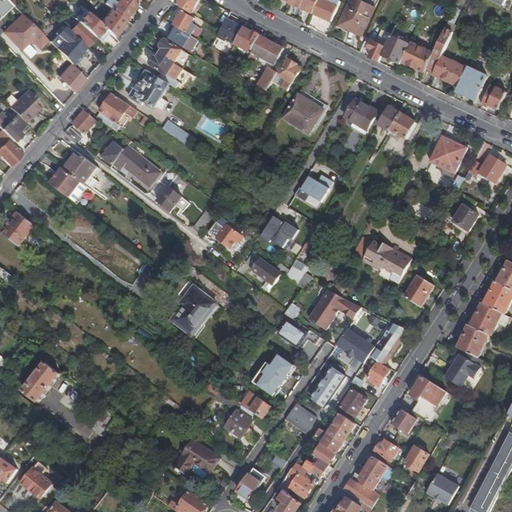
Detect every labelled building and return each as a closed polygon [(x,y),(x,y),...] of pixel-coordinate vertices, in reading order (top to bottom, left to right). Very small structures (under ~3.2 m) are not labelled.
[(0,0),(0,19),(13,6),(7,0),(0,0)] [(125,20),(136,5),(129,0),(106,0),(104,4),(111,10),(125,20)] [(180,0),(176,4),(192,14),(199,0),(180,0)] [(290,3),(302,9),(306,0),(291,0),(290,2),(290,3)] [(306,0),(302,9),(315,14),(321,0),(306,0)] [(321,0),(315,14),(333,23),(341,2),(335,0),(334,0),(333,5),(326,2),(327,0),(321,0)] [(350,0),(340,26),(357,34),(370,7),(353,0),(350,0)] [(408,0),(408,1),(427,9),(431,0),(408,0)] [(511,2),(511,0),(500,0),(499,4),(509,9),(511,2)] [(370,7),(357,34),(362,36),(374,8),(370,7)] [(227,19),(230,13),(231,12),(224,9),(224,10),(218,21),(224,24),(227,19)] [(113,37),(125,20),(111,10),(100,25),(108,33),(113,37)] [(175,26),(192,36),(197,26),(193,23),(195,19),(183,11),(179,18),(175,26)] [(74,19),(94,38),(97,35),(102,39),(108,33),(100,25),(87,12),(81,18),(78,15),(74,19)] [(164,19),(173,25),(175,26),(179,18),(170,12),(164,19)] [(454,13),(449,23),(454,25),(459,16),(454,13)] [(22,15),(4,33),(21,51),(28,44),(35,45),(40,50),(48,42),(22,15)] [(85,47),(94,38),(74,19),(71,23),(74,26),(69,32),(70,33),(85,47)] [(235,44),(244,28),(227,19),(224,24),(221,31),(212,48),(216,50),(222,39),(226,41),(227,40),(235,44)] [(167,37),(192,52),(199,40),(192,36),(175,26),(173,25),(168,32),(170,34),(167,37)] [(251,53),(260,36),(260,35),(253,32),(252,33),(244,28),(235,44),(251,53)] [(443,56),(454,32),(446,29),(435,52),(443,56)] [(70,65),(85,47),(70,33),(55,49),(63,57),(70,65)] [(261,36),(260,36),(251,53),(246,62),(250,65),(254,59),(271,69),(273,64),(275,65),(284,48),(261,36)] [(401,65),(403,62),(410,45),(392,37),(388,45),(383,56),(401,65)] [(175,63),(183,50),(166,40),(161,48),(163,49),(160,54),(162,55),(175,63)] [(370,58),(380,63),(383,56),(388,45),(382,42),(381,46),(372,42),(369,49),(373,51),(370,58)] [(403,62),(425,72),(427,69),(434,53),(411,43),(410,45),(403,62)] [(175,63),(184,69),(192,56),(183,50),(175,63)] [(427,69),(435,73),(443,57),(443,56),(435,52),(434,53),(427,69)] [(159,77),(171,84),(176,88),(180,82),(168,74),(175,63),(162,55),(160,54),(157,58),(155,57),(150,64),(162,72),(159,77)] [(435,73),(434,75),(451,83),(452,81),(461,85),(468,69),(456,63),(443,57),(435,73)] [(280,75),(278,74),(273,81),(273,82),(288,91),(302,69),(297,66),(298,65),(290,60),(280,75)] [(180,82),(183,84),(190,73),(184,69),(175,63),(168,74),(180,82)] [(71,65),(60,78),(74,93),(85,80),(71,65)] [(460,87),(459,89),(474,96),(476,93),(480,95),(489,77),(469,68),(468,69),(461,85),(460,87)] [(147,70),(136,88),(140,91),(136,98),(137,98),(135,101),(141,105),(143,102),(144,103),(145,101),(156,108),(171,84),(159,77),(147,70)] [(273,82),(273,81),(264,76),(255,91),(264,96),(273,82)] [(490,105),(500,110),(508,93),(491,86),(482,105),(488,108),(490,105)] [(312,102),(315,98),(302,90),(284,118),(310,135),(316,125),(325,110),(312,102)] [(16,115),(25,124),(35,115),(35,114),(43,106),(29,91),(20,99),(19,97),(15,100),(8,107),(16,115)] [(253,94),(262,99),(264,96),(255,91),(253,94)] [(101,112),(98,118),(115,130),(120,125),(118,124),(126,114),(130,118),(137,110),(113,94),(101,111),(101,112)] [(3,101),(8,107),(15,100),(10,95),(3,101)] [(328,106),(315,98),(312,102),(325,110),(328,106)] [(355,128),(365,135),(379,113),(356,99),(346,117),(357,124),(355,128)] [(328,106),(325,110),(316,125),(318,127),(330,108),(328,106)] [(392,130),(401,113),(390,106),(379,124),(391,131),(392,130)] [(85,110),(74,123),(79,128),(81,130),(79,131),(83,135),(85,133),(86,134),(98,121),(85,110)] [(17,131),(25,124),(16,115),(8,122),(0,113),(0,128),(14,142),(21,135),(17,131)] [(410,118),(401,113),(392,130),(408,139),(417,123),(410,118)] [(118,124),(120,125),(123,127),(130,118),(126,114),(118,124)] [(169,121),(163,129),(176,137),(181,129),(169,121)] [(70,127),(65,133),(76,141),(80,136),(70,127)] [(0,157),(10,168),(21,155),(0,133),(0,132),(0,157)] [(469,147),(444,135),(432,162),(456,173),(469,147)] [(103,157),(113,165),(114,164),(125,150),(115,141),(109,149),(107,151),(103,157)] [(143,157),(128,146),(127,147),(142,158),(143,157)] [(142,158),(127,147),(125,150),(114,164),(121,169),(124,166),(126,163),(137,172),(135,174),(150,186),(158,177),(154,174),(158,169),(143,157),(142,158)] [(70,156),(62,167),(80,181),(83,183),(96,166),(90,162),(78,152),(73,158),(70,156)] [(508,165),(492,155),(481,172),(497,183),(508,165)] [(126,163),(124,166),(135,174),(137,172),(126,163)] [(96,166),(83,183),(86,185),(99,168),(96,166)] [(62,167),(50,183),(68,197),(80,181),(62,167)] [(168,187),(169,186),(179,175),(169,168),(160,180),(168,187)] [(310,196),(322,203),(330,190),(329,189),(333,182),(323,176),(319,182),(310,177),(306,183),(302,189),(300,188),(295,196),(306,202),(310,196)] [(168,187),(158,200),(172,211),(183,198),(169,186),(168,187)] [(455,222),(470,231),(480,215),(464,205),(454,221),(455,222)] [(194,228),(201,233),(214,216),(207,211),(194,228)] [(20,213),(3,234),(19,246),(35,225),(20,213)] [(285,226),(271,218),(261,235),(284,249),(291,238),(294,240),(300,232),(287,224),(285,226)] [(227,226),(221,221),(212,233),(232,249),(242,236),(228,225),(227,226)] [(467,235),(470,231),(455,222),(453,225),(467,235)] [(511,239),(501,256),(511,261),(511,239)] [(375,241),(365,260),(382,270),(384,267),(394,273),(391,279),(399,283),(413,259),(398,251),(400,248),(396,245),(394,248),(393,251),(384,246),(375,241)] [(262,257),(255,252),(246,263),(253,269),(260,259),(262,257)] [(283,276),(260,259),(253,269),(251,272),(273,289),(283,276)] [(511,289),(511,262),(510,261),(498,283),(511,289)] [(277,269),(286,276),(289,271),(280,264),(277,269)] [(13,276),(0,266),(0,276),(7,283),(13,276)] [(299,285),(306,273),(307,271),(303,268),(301,272),(292,266),(289,271),(286,276),(295,282),(299,285)] [(307,285),(310,284),(314,278),(306,273),(299,285),(303,289),(307,285)] [(435,285),(419,275),(405,297),(422,307),(435,285)] [(485,304),(505,314),(511,301),(511,289),(498,283),(496,282),(485,304)] [(188,301),(180,310),(189,317),(199,325),(217,303),(194,286),(185,298),(188,301)] [(354,320),(363,308),(343,297),(332,291),(329,289),(309,318),(326,330),(340,310),(354,320)] [(285,313),(293,319),(300,309),(293,303),(287,312),(285,313)] [(490,335),(492,336),(499,322),(505,326),(509,319),(511,320),(511,318),(511,316),(505,314),(485,304),(483,303),(471,327),(490,335)] [(189,317),(180,310),(173,320),(192,335),(199,325),(189,317)] [(316,345),(321,338),(293,319),(285,313),(282,317),(288,321),(279,334),(299,348),(305,338),(316,345)] [(479,358),(490,335),(471,327),(468,325),(458,348),(462,350),(479,358)] [(385,365),(406,334),(398,328),(396,330),(391,326),(388,330),(393,334),(381,352),(375,348),(370,355),(375,359),(385,365)] [(350,328),(338,345),(364,364),(370,355),(375,348),(375,346),(350,328)] [(485,361),(479,358),(462,350),(460,354),(482,367),(485,361)] [(270,363),(257,382),(278,397),(299,366),(281,354),(274,364),(270,363)] [(482,367),(460,354),(455,362),(451,369),(446,377),(461,387),(469,375),(475,378),(482,367)] [(380,387),(391,369),(385,365),(375,359),(373,363),(377,365),(376,367),(374,366),(371,370),(373,372),(368,379),(380,387)] [(62,374),(47,363),(40,372),(35,368),(32,372),(37,376),(25,391),(40,403),(62,374)] [(0,373),(0,377),(9,385),(14,379),(3,371),(0,373)] [(352,382),(372,396),(376,389),(356,376),(352,382)] [(444,390),(423,376),(412,394),(421,400),(412,412),(426,421),(427,420),(444,390)] [(264,402),(270,394),(259,386),(246,406),(265,419),(272,407),(264,402)] [(91,397),(79,388),(65,405),(77,414),(91,397)] [(313,399),(326,403),(329,394),(315,390),(313,399)] [(368,400),(353,390),(341,407),(356,417),(368,400)] [(447,392),(444,390),(427,420),(426,421),(431,424),(439,411),(436,410),(447,392)] [(222,391),(218,396),(238,411),(227,427),(243,438),(258,416),(222,391)] [(318,419),(297,404),(293,409),(286,420),(307,434),(318,419)] [(418,419),(402,409),(392,424),(409,434),(418,419)] [(94,427),(110,440),(117,431),(124,423),(110,412),(104,419),(101,417),(94,427)] [(350,434),(356,424),(341,414),(334,424),(350,434)] [(120,433),(127,425),(124,423),(117,431),(120,433)] [(344,443),(350,434),(334,424),(328,433),(344,443)] [(338,453),(344,443),(328,433),(321,428),(314,438),(322,443),(338,453)] [(386,440),(383,445),(380,443),(375,451),(392,461),(400,449),(386,440)] [(222,459),(195,441),(177,467),(176,466),(176,467),(178,469),(177,471),(179,472),(180,471),(188,476),(189,475),(188,474),(196,463),(211,474),(222,459)] [(479,511),(490,511),(505,483),(511,469),(511,441),(476,510),(479,511)] [(419,442),(416,446),(430,455),(432,451),(419,442)] [(330,466),(338,453),(322,443),(314,455),(316,457),(330,466)] [(430,455),(416,446),(406,463),(420,472),(430,455)] [(321,479),(330,466),(316,457),(314,460),(319,464),(317,467),(310,462),(306,468),(308,470),(321,479)] [(0,460),(0,477),(8,484),(19,470),(3,458),(0,461),(0,460)] [(372,460),(367,469),(381,478),(382,479),(389,467),(378,459),(377,460),(376,462),(372,460)] [(48,469),(39,462),(22,483),(41,499),(54,483),(43,475),(48,469)] [(303,477),(308,470),(306,468),(297,462),(293,468),(288,476),(295,481),(291,488),(306,498),(315,484),(303,477)] [(269,490),(275,494),(280,487),(288,476),(293,468),(287,464),(269,490)] [(191,475),(206,484),(211,476),(196,467),(191,475)] [(395,470),(389,467),(382,479),(387,482),(395,470)] [(381,478),(367,469),(361,478),(364,480),(363,483),(374,490),(381,478)] [(257,476),(252,473),(239,491),(251,500),(263,484),(255,478),(257,476)] [(439,473),(428,491),(441,499),(452,481),(439,473)] [(379,497),(351,479),(344,490),(355,497),(373,508),(379,497)] [(452,481),(441,499),(449,504),(460,486),(452,481)] [(388,483),(384,489),(404,503),(407,498),(408,496),(388,483)] [(355,497),(344,490),(340,495),(349,501),(348,503),(346,502),(340,511),(341,511),(360,511),(363,508),(352,501),(355,497)] [(204,511),(209,505),(190,492),(179,507),(186,511),(204,511)] [(295,500),(296,498),(287,492),(281,500),(285,503),(280,510),(282,511),(296,511),(302,504),(295,500)] [(70,511),(61,505),(63,503),(60,501),(51,511),(70,511)]
